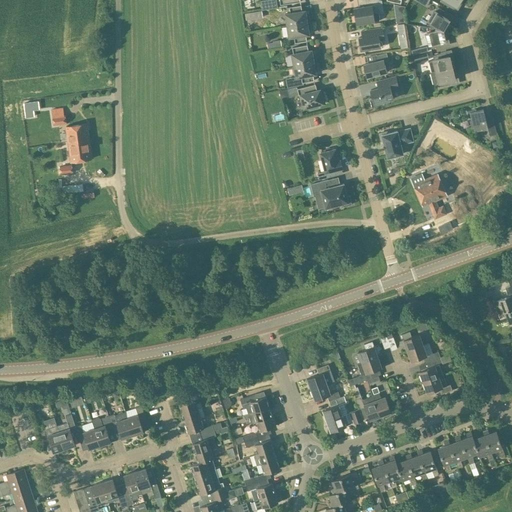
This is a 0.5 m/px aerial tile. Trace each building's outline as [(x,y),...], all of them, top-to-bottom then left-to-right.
[(262,10),(278,8),(276,0),(268,0),(261,1),(262,10)] [(380,21),(379,14),(383,13),(382,1),(378,0),(357,0),(358,8),(354,9),(356,25),(380,21)] [(462,0),(441,0),(440,2),(452,9),(454,4),(456,6),(459,2),(461,3),(462,0)] [(287,26),(310,23),(309,15),(306,15),(305,11),(302,12),(301,6),(289,8),(290,13),(285,14),(287,26)] [(431,27),(445,30),(448,24),(446,23),(449,19),(443,16),(445,12),(437,7),(435,11),(434,11),(428,21),(431,23),(431,27)] [(310,23),(287,26),(289,38),(294,37),(295,43),(307,41),(306,35),(309,35),(308,31),(311,30),(310,23)] [(445,30),(431,27),(430,32),(426,33),(429,45),(430,45),(431,49),(446,45),(444,36),(447,36),(445,30)] [(379,41),(384,40),(382,28),(361,32),(362,38),(359,38),(361,51),(381,47),(379,41)] [(294,66),(317,62),(315,54),(312,55),(311,51),(308,51),(307,45),(292,48),(293,54),(292,54),(294,66)] [(384,65),(389,64),(386,53),(375,56),(376,62),(364,65),(367,77),(386,73),(384,65)] [(434,60),(433,60),(428,61),(431,72),(436,71),(436,72),(454,67),(453,60),(450,60),(449,56),(443,58),(442,53),(433,56),(434,60)] [(318,70),(317,62),(294,66),(296,78),(301,77),(302,83),(314,81),(313,75),(316,74),(315,70),(318,70)] [(456,74),(454,67),(436,72),(439,83),(440,87),(450,85),(449,80),(455,79),(454,75),(456,74)] [(391,91),(399,89),(395,76),(377,81),(379,89),(370,91),(373,100),(370,101),(372,107),(382,105),(381,102),(393,99),(391,91)] [(318,105),(323,103),(320,90),(317,91),(315,84),(297,89),(299,96),(301,96),(304,108),(309,107),(310,110),(319,108),(318,105)] [(484,137),(496,134),(493,121),(487,122),(483,109),(470,113),(472,120),(470,121),(472,127),(474,127),(475,131),(482,129),(484,137)] [(65,116),(53,117),(54,125),(66,123),(65,116)] [(68,145),(89,142),(87,124),(65,127),(68,145)] [(413,141),(410,129),(397,132),(397,131),(387,134),(387,132),(379,134),(381,141),(383,141),(388,158),(403,154),(401,144),(413,141)] [(89,142),(68,145),(71,163),(92,159),(89,142)] [(298,159),(305,157),(303,149),(296,151),(298,159)] [(325,150),(323,152),(320,153),(325,172),(317,174),(319,180),(336,176),(334,170),(342,168),(340,160),(338,161),(335,149),(332,150),(330,149),(325,150)] [(45,177),(73,173),(72,165),(60,167),(60,169),(45,171),(45,177)] [(437,174),(428,179),(424,180),(422,174),(411,179),(414,185),(413,185),(423,206),(430,203),(433,211),(432,211),(435,219),(437,218),(440,225),(449,221),(446,214),(443,207),(438,208),(435,201),(447,196),(437,174)] [(343,207),(352,205),(350,196),(347,196),(344,184),(330,187),(328,180),(310,185),(314,198),(322,195),(325,209),(342,204),(343,207)] [(511,279),(509,281),(511,287),(505,289),(508,298),(496,302),(500,314),(505,312),(510,325),(511,324),(511,279)] [(420,334),(412,337),(410,331),(402,334),(404,340),(399,341),(399,346),(403,347),(403,349),(408,349),(409,351),(424,345),(420,334)] [(390,347),(386,336),(384,332),(379,334),(384,349),(390,347)] [(397,348),(392,333),(386,336),(390,347),(391,351),(397,348)] [(424,345),(409,351),(413,362),(424,357),(426,363),(430,361),(441,358),(439,352),(428,356),(424,345)] [(359,352),(363,362),(357,364),(358,365),(378,357),(374,346),(359,352)] [(382,368),(378,357),(358,365),(362,375),(359,376),(362,382),(367,380),(378,375),(381,374),(379,369),(382,368)] [(430,361),(430,362),(432,368),(420,372),(424,382),(443,375),(440,365),(443,363),(441,358),(430,361)] [(312,389),(327,384),(324,373),(331,371),(329,365),(318,369),(320,374),(308,379),(312,389)] [(381,381),(378,375),(367,380),(369,386),(381,381)] [(443,375),(424,382),(427,393),(439,389),(441,394),(452,391),(450,385),(447,386),(443,375)] [(331,394),(327,384),(312,389),(316,400),(328,396),(330,402),(334,400),(341,398),(339,392),(331,394)] [(202,406),(199,398),(203,396),(201,391),(188,395),(190,400),(179,404),(182,414),(198,409),(198,408),(202,406)] [(379,393),(373,395),(381,416),(392,412),(386,397),(381,398),(379,393)] [(244,415),(269,407),(266,397),(255,400),(253,395),(240,399),(243,409),(246,408),(248,413),(244,415)] [(373,395),(363,399),(362,397),(356,399),(360,409),(360,410),(366,408),(370,420),(381,416),(373,395)] [(341,398),(334,400),(336,406),(323,411),(328,421),(343,416),(343,415),(340,405),(347,402),(345,396),(341,398)] [(217,413),(224,411),(221,401),(212,404),(213,408),(216,407),(217,413)] [(138,415),(128,418),(127,418),(133,435),(144,432),(140,420),(146,418),(142,406),(136,408),(138,415)] [(198,409),(182,414),(185,423),(201,418),(206,417),(202,407),(198,408),(198,409)] [(272,416),(269,407),(244,415),(245,419),(249,417),(251,423),(257,421),(272,416)] [(343,416),(328,421),(332,432),(347,426),(345,422),(352,419),(354,424),(363,421),(360,410),(360,409),(343,415),(343,416)] [(114,414),(109,416),(113,429),(118,427),(122,439),(133,435),(127,418),(128,418),(126,412),(123,413),(122,412),(119,413),(118,415),(115,416),(114,414)] [(68,422),(57,426),(64,449),(75,445),(71,433),(77,432),(76,427),(71,414),(65,416),(68,422)] [(109,416),(103,418),(101,419),(98,417),(91,420),(94,429),(100,446),(111,442),(107,430),(113,429),(109,416)] [(275,426),(272,416),(257,421),(260,431),(275,426)] [(202,423),(201,418),(185,423),(189,433),(199,430),(201,435),(219,429),(222,428),(220,422),(209,426),(207,421),(202,423)] [(81,425),(76,427),(77,432),(79,439),(85,438),(89,449),(100,446),(94,429),(84,432),(81,425)] [(57,426),(46,429),(46,428),(40,430),(44,442),(50,440),(54,452),(64,449),(57,426)] [(219,429),(201,435),(203,440),(192,444),(195,454),(211,449),(211,448),(216,447),(213,437),(216,436),(215,434),(220,432),(219,429)] [(491,453),(498,450),(500,457),(505,456),(497,432),(490,434),(489,431),(484,432),(485,436),(491,453)] [(256,432),(243,437),(235,439),(237,444),(244,442),(258,437),(256,432)] [(468,438),(462,440),(461,441),(467,458),(467,457),(470,465),(474,463),(472,456),(478,454),(472,437),(473,436),(472,433),(467,435),(468,438)] [(477,435),(473,436),(472,437),(478,454),(479,457),(486,454),(489,462),(490,461),(494,460),(491,453),(485,436),(478,438),(477,435)] [(258,437),(244,442),(246,448),(255,445),(258,454),(258,455),(274,449),(270,440),(260,443),(258,437)] [(457,442),(450,445),(455,462),(456,461),(460,474),(465,473),(460,460),(467,458),(461,441),(462,440),(460,437),(456,438),(457,442)] [(450,445),(449,441),(445,443),(446,446),(439,449),(447,473),(452,471),(449,464),(455,462),(450,445)] [(211,449),(195,454),(198,463),(213,459),(212,459),(214,458),(211,449)] [(258,455),(258,454),(254,456),(257,465),(261,464),(277,459),(274,449),(258,455)] [(425,472),(426,472),(432,470),(434,477),(440,475),(431,451),(424,454),(423,450),(418,452),(419,456),(425,472)] [(425,472),(419,456),(413,458),(411,455),(407,456),(408,460),(407,460),(414,476),(421,474),(423,481),(428,479),(426,472),(425,472)] [(395,460),(396,460),(394,457),(390,458),(391,462),(384,464),(390,481),(392,489),(397,487),(395,479),(401,477),(395,460)] [(213,459),(198,463),(191,465),(194,475),(215,468),(213,459)] [(277,459),(261,464),(264,474),(280,469),(277,459)] [(400,459),(396,460),(395,460),(401,477),(402,481),(409,478),(412,485),(417,484),(414,476),(407,460),(401,462),(400,459)] [(390,481),(384,464),(384,465),(383,461),(378,462),(379,466),(373,469),(381,492),(386,491),(383,484),(390,481)] [(146,468),(135,472),(142,494),(152,491),(155,499),(161,497),(155,478),(150,480),(146,468)] [(218,478),(215,468),(194,475),(197,485),(218,478)] [(9,481),(0,483),(0,490),(28,481),(24,469),(7,475),(9,481)] [(142,494),(135,472),(124,475),(128,487),(122,489),(127,506),(133,504),(132,500),(138,498),(138,495),(142,494)] [(358,477),(357,473),(332,481),(335,488),(331,489),(333,494),(354,486),(352,479),(358,477)] [(246,486),(260,481),(258,476),(244,480),(246,486)] [(218,478),(197,485),(200,495),(213,491),(215,496),(213,496),(213,497),(226,492),(223,482),(220,483),(218,478)] [(127,506),(122,489),(117,491),(113,479),(102,482),(108,503),(119,499),(122,507),(127,506)] [(28,481),(0,490),(0,497),(13,493),(15,499),(32,493),(28,481)] [(260,481),(246,486),(248,491),(251,490),(254,500),(275,493),(272,483),(261,487),(260,481)] [(434,485),(436,491),(449,487),(447,481),(434,485)] [(108,503),(102,482),(91,486),(95,498),(89,500),(93,511),(99,510),(98,506),(108,503)] [(354,486),(333,494),(329,495),(332,503),(328,504),(330,508),(350,500),(348,494),(356,491),(355,490),(361,488),(359,484),(354,486)] [(226,492),(213,497),(214,502),(200,507),(201,511),(216,511),(219,511),(224,509),(221,500),(228,498),(226,492)] [(32,493),(15,499),(16,504),(6,508),(7,511),(13,511),(35,505),(32,493)] [(278,503),(275,493),(254,500),(257,510),(263,508),(278,503)] [(350,500),(330,508),(326,510),(327,511),(346,511),(345,508),(352,505),(350,500)] [(134,511),(147,509),(145,502),(133,505),(134,511)] [(249,511),(246,503),(239,505),(241,511),(249,511)]
